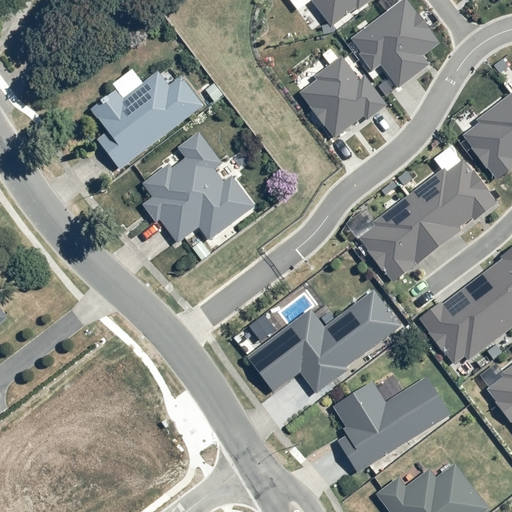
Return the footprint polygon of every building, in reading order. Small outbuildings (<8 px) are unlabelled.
[(311,0),(331,26),(356,8),(358,10),(371,0),(311,0)] [(358,54),(371,70),(380,63),(397,87),(429,64),(423,56),(439,43),(406,0),(401,0),(351,38),(361,52),(358,54)] [(365,75),(360,79),(342,56),(315,76),(316,79),(299,92),(334,138),(363,115),(367,120),(387,105),(365,75)] [(99,141),(122,169),(206,106),(183,77),(171,85),(161,72),(126,98),(120,89),(92,109),(110,133),(99,141)] [(511,173),(511,94),(470,126),(474,132),(466,138),(500,183),(511,173)] [(201,227),(211,240),(258,208),(234,176),(226,183),(217,170),(224,164),(200,133),(181,148),(186,155),(144,185),(155,197),(144,205),(157,224),(162,220),(179,242),(201,227)] [(499,206),(465,162),(452,171),(448,165),(364,229),(368,234),(361,240),(395,285),(499,206)] [(511,251),(420,320),(455,365),(467,356),(471,361),(511,330),(511,251)] [(302,373),(315,391),(402,327),(376,290),(326,328),(312,310),(250,357),(275,392),(302,373)] [(0,326),(9,319),(0,308),(0,326)] [(511,370),(487,389),(511,423),(511,370)] [(340,441),(358,472),(451,417),(426,380),(389,403),(377,382),(334,406),(351,435),(340,441)] [(487,511),(493,508),(459,464),(437,481),(430,471),(407,488),(400,479),(380,494),(393,511),(487,511)]
